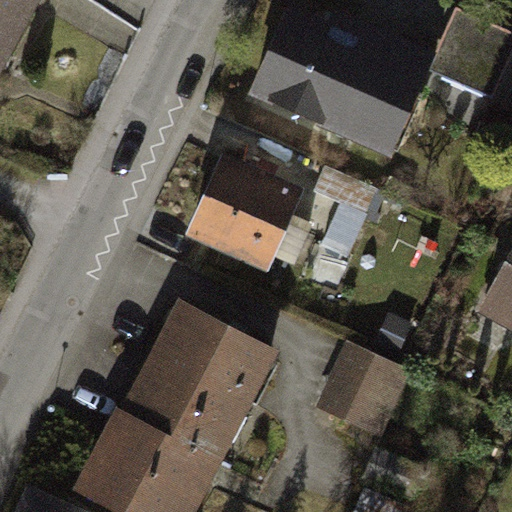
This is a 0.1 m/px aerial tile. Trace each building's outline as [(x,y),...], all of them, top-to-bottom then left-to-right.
[(31,0),(0,0),(0,63),(10,69),(44,7),(31,0)] [(333,29),(293,10),(256,89),(342,129),(351,110),(392,130),(412,88),(422,90),(437,57),(342,12),(333,29)] [(511,66),(511,34),(469,15),(442,75),(497,100),(511,66)] [(0,63),(0,87),(10,69),(0,63)] [(511,146),(500,171),(511,176),(511,146)] [(386,187),(326,159),(311,191),(344,206),(371,219),(386,187)] [(229,160),(195,233),(268,267),(302,194),(229,160)] [(344,206),(326,244),(355,257),(371,219),(344,206)] [(511,262),(494,297),(511,307),(511,262)] [(187,304),(90,492),(130,511),(195,511),(278,350),(187,304)] [(355,343),(324,407),(382,435),(413,371),(355,343)] [(78,511),(34,492),(25,511),(78,511)]
